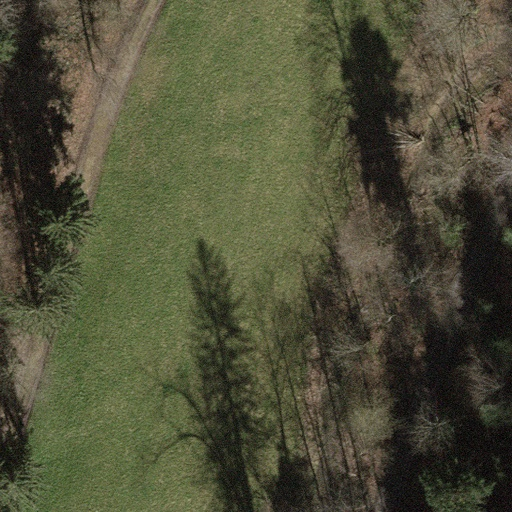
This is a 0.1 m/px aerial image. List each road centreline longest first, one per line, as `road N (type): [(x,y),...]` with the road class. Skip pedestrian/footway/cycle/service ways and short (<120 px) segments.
road 1 (track): [(0,481),(57,270),(158,0)]
road 2 (track): [(511,194),(470,281),(401,511)]
